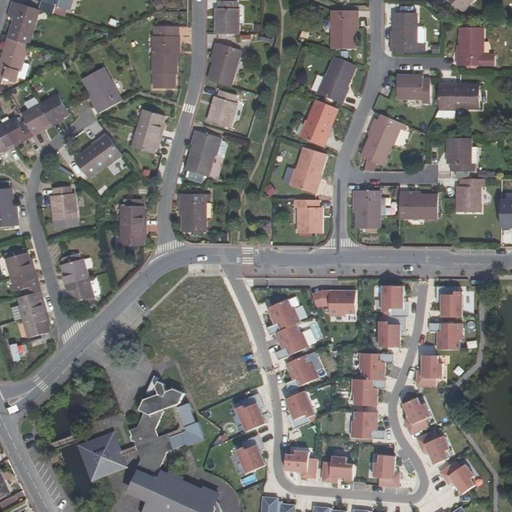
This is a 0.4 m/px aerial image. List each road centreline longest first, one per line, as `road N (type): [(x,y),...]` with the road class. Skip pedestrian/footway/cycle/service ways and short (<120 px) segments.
road 1 (residential): [(224,254),(273,380),(284,484),(399,501),(412,500),(424,484),(393,414),(421,312),(425,256)]
road 2 (residential): [(168,257),(164,201),(196,78),(196,0)]
road 3 (residential): [(76,345),(40,244),(33,187),(43,160),(86,118)]
road 4 (tertiary): [(168,257),(76,345)]
